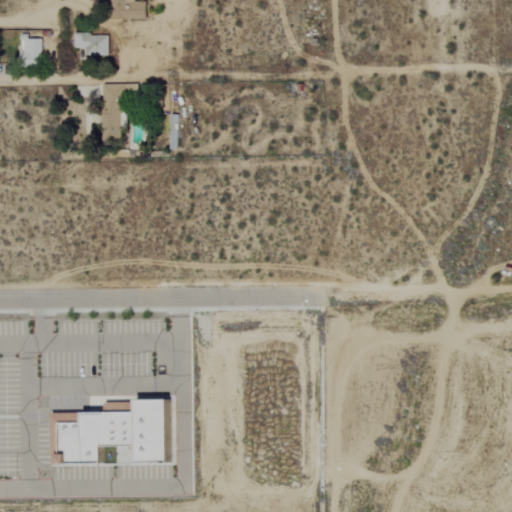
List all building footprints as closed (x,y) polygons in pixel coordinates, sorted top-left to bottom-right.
[(145,19),(145,2),(133,2),(133,0),(116,0),(116,19),(145,19)] [(107,57),(107,35),(74,35),(74,49),(85,49),(85,56),(107,57)] [(40,40),(20,40),(20,62),(40,62),(40,40)] [(101,85),(100,146),(121,146),(121,93),(136,94),(137,85),(101,85)] [(168,463),(168,401),(135,401),(135,413),(49,414),(50,464),(101,464),(100,446),(135,446),(135,463),(168,463)]
